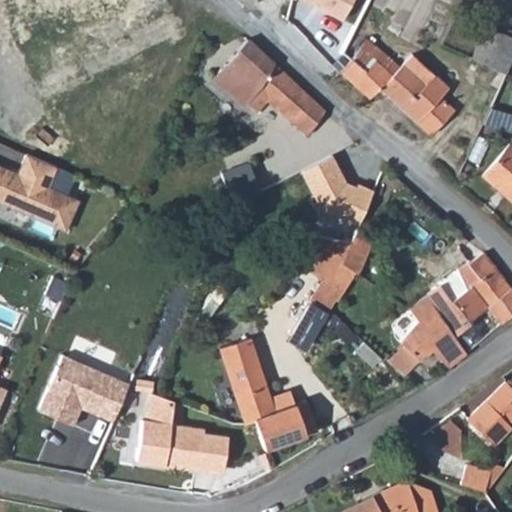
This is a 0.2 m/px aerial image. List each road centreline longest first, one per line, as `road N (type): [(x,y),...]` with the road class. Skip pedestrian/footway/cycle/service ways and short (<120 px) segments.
road 1 (residential): [(227,0),(511,263)]
road 2 (residential): [(511,349),(282,493),(201,511)]
road 3 (residential): [(160,511),(0,478)]
